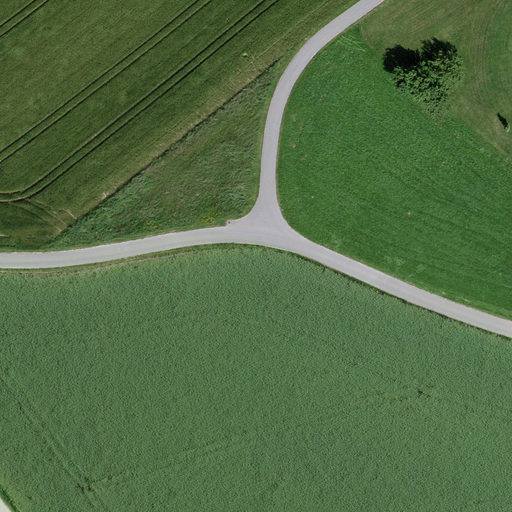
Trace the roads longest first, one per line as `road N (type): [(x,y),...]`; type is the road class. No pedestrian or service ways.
road 1 (unclassified): [(0,259),(71,257),(266,228)]
road 2 (unclassified): [(266,228),(269,140),(284,85),(316,40),(367,0)]
road 3 (unclassified): [(266,228),(511,329)]
